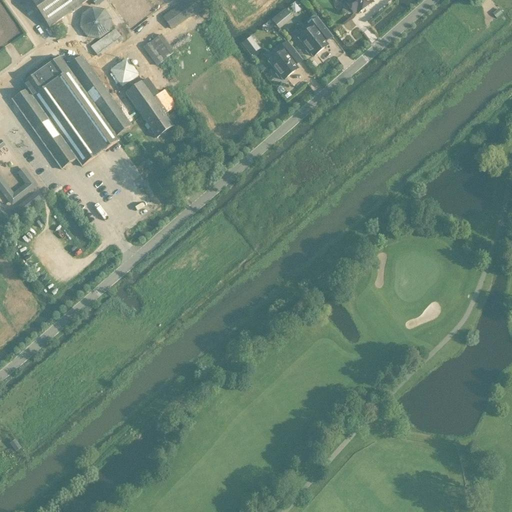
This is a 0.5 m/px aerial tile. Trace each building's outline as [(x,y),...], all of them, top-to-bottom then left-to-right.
[(28,0),(49,29),(89,0),(28,0)] [(201,18),(208,14),(198,0),(187,0),(161,19),(171,32),(197,13),(201,18)] [(346,0),(347,1),(344,3),(345,4),(344,5),(343,5),(343,6),(343,7),(342,8),(342,9),(342,10),(343,11),(343,12),(343,13),(344,13),(345,14),(346,14),(346,15),(347,15),(348,15),(349,15),(350,15),(351,14),(352,14),(353,15),(356,12),(357,15),(372,4),(368,0),(346,0)] [(284,25),(277,16),(272,21),(279,29),(284,25)] [(331,38),(317,20),(306,28),(309,31),(299,39),(306,49),(305,50),(309,56),(311,55),(313,58),(327,46),(325,43),(331,38)] [(295,67),(301,62),(287,44),(277,52),(279,55),(269,63),(277,73),(275,74),(280,79),(281,78),(283,81),(297,70),(295,67)] [(76,160),(82,168),(119,141),(116,137),(131,127),(81,57),(66,67),(60,58),(22,84),(27,90),(12,101),(61,170),(76,160)] [(141,83),(125,95),(157,139),(173,127),(164,115),(175,108),(164,92),(153,100),(152,99),(157,95),(147,80),(142,84),(141,83)] [(0,150),(5,146),(0,141),(0,188),(12,204),(35,186),(23,170),(17,174),(25,185),(13,194),(0,176),(0,150)] [(157,183),(162,190),(167,187),(162,180),(157,183)] [(0,219),(6,227),(41,201),(37,195),(8,218),(0,208),(0,219)]
